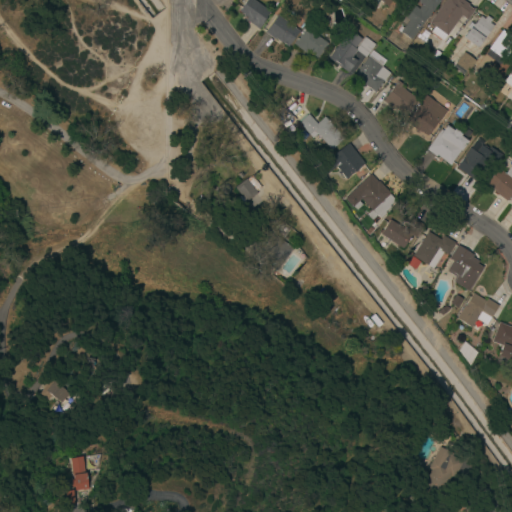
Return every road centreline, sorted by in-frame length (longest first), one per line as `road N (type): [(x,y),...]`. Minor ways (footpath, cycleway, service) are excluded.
road 1 (residential): [(186,12),(211,17),(255,64),(345,101),(393,162),(491,224),(511,255)]
road 2 (residential): [(0,94),(132,184)]
road 3 (residential): [(132,184),(170,153),(188,66)]
